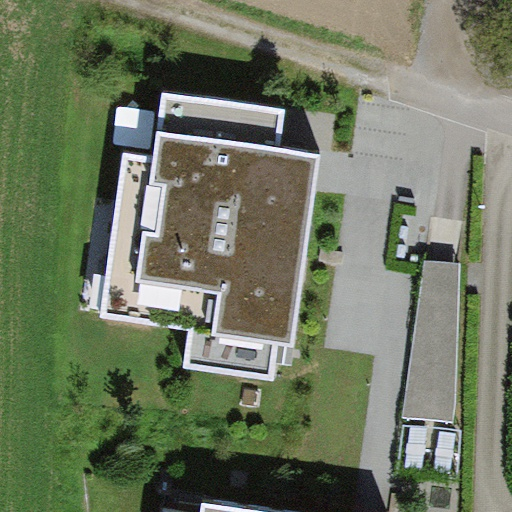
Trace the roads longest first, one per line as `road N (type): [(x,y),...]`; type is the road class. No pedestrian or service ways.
road 1 (track): [(174,0),(345,59)]
road 2 (residential): [(345,59),(511,121)]
